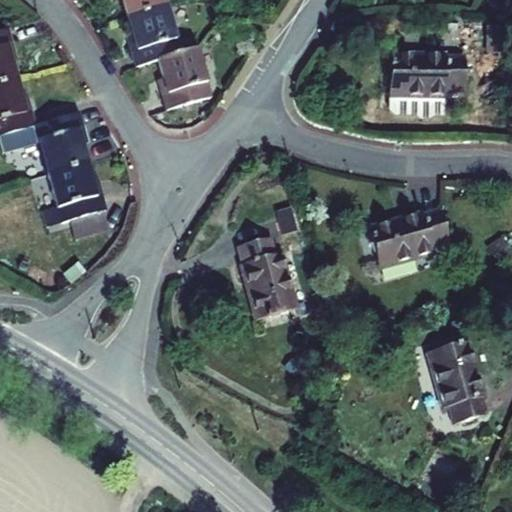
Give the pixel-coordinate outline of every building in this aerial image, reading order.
[(121,0),(125,14),(164,3),(163,0),(121,0)] [(134,64),(157,57),(178,51),(164,3),(125,14),(132,38),(127,40),(134,64)] [(259,31),(256,12),(238,14),(241,33),(259,31)] [(0,85),(18,80),(10,51),(15,50),(9,29),(0,31),(0,85)] [(158,83),(164,106),(209,93),(196,46),(178,51),(157,57),(164,81),(158,83)] [(392,47),(389,87),(447,91),(448,83),(469,84),(471,55),(450,54),(450,51),(392,47)] [(0,85),(0,137),(38,126),(30,100),(25,102),(18,80),(0,85)] [(38,126),(52,176),(91,165),(82,135),(89,134),(83,113),(38,126)] [(52,176),(65,221),(110,208),(103,185),(97,187),(91,165),(52,176)] [(380,229),(391,269),(447,254),(445,247),(464,241),(456,212),(437,217),(436,214),(380,229)] [(247,263),(262,321),(304,310),(288,252),(281,254),(276,238),(247,246),(251,262),(247,263)] [(460,409),(465,426),(492,419),(488,402),(493,400),(477,344),(438,355),(453,411),(460,409)]
